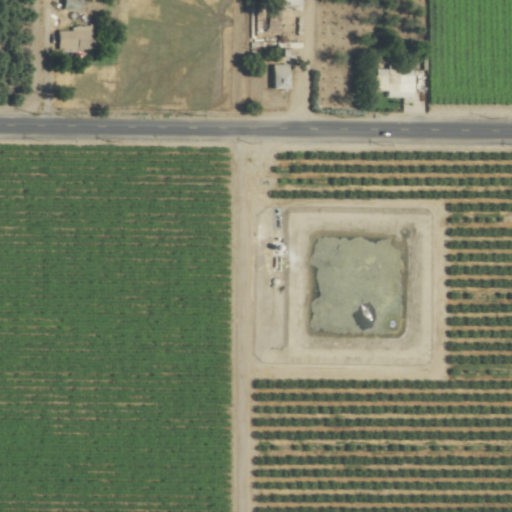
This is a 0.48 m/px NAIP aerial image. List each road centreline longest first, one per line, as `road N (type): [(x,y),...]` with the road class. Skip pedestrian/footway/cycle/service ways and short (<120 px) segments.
road 1 (residential): [(511,130),(0,124)]
road 2 (track): [(298,128),(311,0)]
